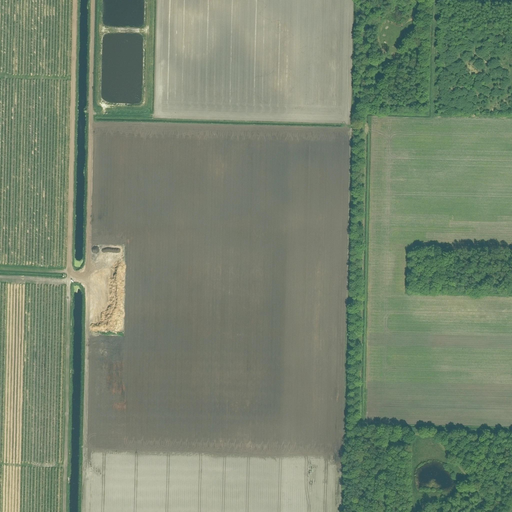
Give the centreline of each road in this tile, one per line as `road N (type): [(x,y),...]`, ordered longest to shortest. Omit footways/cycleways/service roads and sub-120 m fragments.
road 1 (track): [(75,0),(68,267),(76,276),(87,270),(89,254),(93,0)]
road 2 (track): [(148,0),(146,107),(91,111)]
